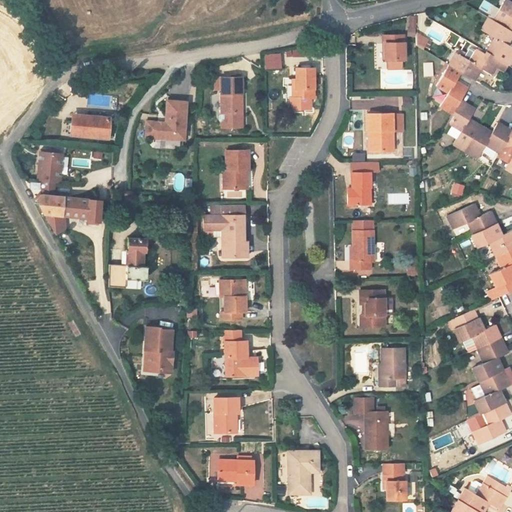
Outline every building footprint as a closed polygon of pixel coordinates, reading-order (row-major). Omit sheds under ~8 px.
[(511,3),(506,0),(503,0),(492,21),(511,32),(511,3)] [(507,65),(508,65),(511,58),(511,49),(506,46),(511,35),(511,32),(492,21),(488,18),(481,31),(494,39),(487,51),(496,55),(495,58),(499,61),(507,65)] [(416,46),(422,50),(427,42),(415,34),(416,46)] [(403,35),(383,36),(383,44),(384,44),(385,60),(387,60),(387,70),(402,69),(402,59),(404,59),(403,35)] [(481,68),(492,74),(495,68),(499,61),(495,58),(486,52),(485,55),(476,50),(476,51),(471,48),(469,49),(466,54),(463,58),(457,54),(456,53),(449,66),(461,73),(472,80),(474,81),(481,68)] [(279,53),(263,54),(264,69),(280,68),(279,53)] [(499,61),(495,68),(503,72),(507,65),(499,61)] [(449,66),(436,87),(447,94),(440,107),(452,114),(459,101),(467,89),(455,82),(461,73),(449,66)] [(314,90),(313,68),(296,68),(296,80),(296,98),(314,98),(314,90)] [(241,77),(221,77),(215,77),(215,86),(221,86),(221,113),(219,116),(219,121),(221,123),(222,128),(242,128),(242,113),(240,113),(239,93),(242,93),(241,77)] [(155,138),(183,140),(186,102),(166,101),(165,118),(168,118),(168,123),(165,122),(156,122),(146,121),(145,136),(155,137),(155,138)] [(467,120),(474,109),(459,101),(452,114),(454,116),(449,124),(461,131),(453,145),(464,152),(479,126),(467,120)] [(110,109),(97,108),(96,116),(82,115),(81,121),(71,120),(70,135),(107,138),(110,109)] [(392,113),(367,113),(367,132),(369,132),(372,132),(372,151),(392,151),(392,131),(392,115),(392,113)] [(402,115),(392,115),(392,131),(402,130),(402,115)] [(503,145),(511,132),(497,123),(491,134),(479,126),(464,152),(476,159),(484,145),(496,152),(501,144),(503,145)] [(511,130),(511,132),(503,145),(498,153),(496,156),(497,157),(508,163),(505,169),(511,172),(511,130)] [(248,150),(226,150),(226,169),(223,169),(223,189),(243,189),(243,169),(246,169),(248,169),(248,150)] [(61,154),(41,153),(38,180),(56,181),(57,175),(59,176),(61,154)] [(370,161),(351,162),(352,189),(352,194),(347,194),(347,205),(370,205),(370,161)] [(450,193),(459,195),(462,186),(452,183),(450,193)] [(40,195),(36,200),(43,213),(61,215),(63,197),(40,195)] [(100,200),(63,197),(61,215),(63,215),(87,217),(86,220),(88,220),(97,221),(98,221),(100,200)] [(468,222),(473,234),(496,224),(491,211),(480,216),(474,204),(447,216),(453,228),(468,222)] [(244,241),(243,220),(243,215),(241,216),(240,205),(210,205),(211,215),(203,215),(204,236),(222,236),(222,257),(241,257),(241,241),(244,241)] [(61,215),(43,213),(55,235),(61,232),(65,230),(63,215),(61,215)] [(373,262),(373,220),(352,221),(353,247),(353,261),(350,262),(350,270),(370,269),(370,262),(373,262)] [(145,238),(164,239),(165,224),(146,223),(145,238)] [(505,252),(511,249),(511,231),(502,236),(496,224),(473,234),(472,235),(477,248),(490,242),(495,254),(504,250),(505,252)] [(145,238),(128,237),(127,250),(126,250),(125,265),(108,264),(108,287),(125,288),(125,279),(145,279),(146,265),(142,265),(142,251),(145,251),(145,238)] [(511,249),(505,252),(496,257),(502,269),(490,275),(496,287),(500,297),(511,290),(511,249)] [(241,280),(220,280),(220,297),(224,297),(225,312),(220,313),(220,320),(241,320),(241,312),(245,312),(245,296),(241,297),(241,280)] [(486,292),(490,301),(500,297),(496,287),(486,292)] [(383,290),(360,290),(360,305),(365,305),(365,317),(365,327),(384,326),(383,314),(391,314),(391,298),(383,298),(383,290)] [(500,338),(494,325),(484,331),(477,318),(476,318),(472,309),(449,320),(453,329),(459,342),(471,336),(477,349),(486,344),(500,338)] [(158,367),(160,372),(170,373),(172,351),(170,351),(172,330),(160,329),(160,327),(146,326),(145,350),(147,351),(146,355),(145,355),(144,366),(158,367)] [(249,360),(246,358),(246,341),(241,341),(240,330),(225,330),(225,342),(226,376),(245,375),(254,375),(257,372),(257,360),(249,360)] [(467,353),(476,348),(470,337),(461,341),(467,353)] [(496,357),(507,352),(500,338),(486,344),(487,347),(478,351),(484,363),(472,369),(478,381),(488,377),(502,370),(496,357)] [(403,348),(381,348),(382,364),(382,378),(379,378),(379,386),(396,386),(404,386),(404,378),(403,348)] [(498,390),(509,385),(502,370),(488,377),(489,379),(481,383),(486,395),(474,401),(480,414),(482,413),(505,403),(498,390)] [(365,412),(365,449),(387,448),(386,412),(376,412),(376,397),(355,397),(355,412),(365,412)] [(238,398),(214,398),(215,433),(233,433),(233,413),(236,413),(238,413),(238,398)] [(511,415),(505,403),(482,413),(487,425),(473,432),(479,445),(505,433),(500,420),(511,415)] [(309,472),(318,472),(318,451),(288,451),(288,494),(310,493),(309,477),(305,477),(305,472),(309,472)] [(237,461),(218,460),(218,478),(236,478),(236,484),(252,484),(253,461),(251,461),(237,461)] [(386,482),(386,500),(405,499),(404,481),(402,481),(401,464),(383,464),(383,474),(383,482),(386,482)] [(487,477),(484,484),(506,497),(509,491),(487,477)] [(465,489),(458,500),(477,511),(483,511),(488,503),(499,508),(506,497),(484,484),(482,485),(476,481),(472,482),(467,491),(465,489)] [(477,511),(458,500),(451,511),(450,511),(477,511)]
